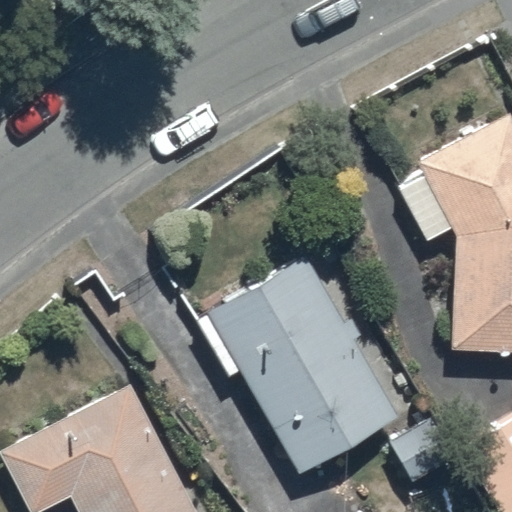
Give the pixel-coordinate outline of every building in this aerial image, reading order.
[(446,213),(438,325),(511,327),(511,118),(500,94),(410,139),(417,155),(392,167),(418,219),(440,207),(446,213)] [(184,297),(218,357),(229,351),(285,453),(387,397),(297,235),(184,297)] [(0,425),(0,453),(20,493),(60,473),(79,511),(195,511),(120,364),(0,425)] [(511,493),(511,392),(453,429),(499,502),(511,493)] [(381,426),(403,462),(441,438),(419,402),(381,426)]
